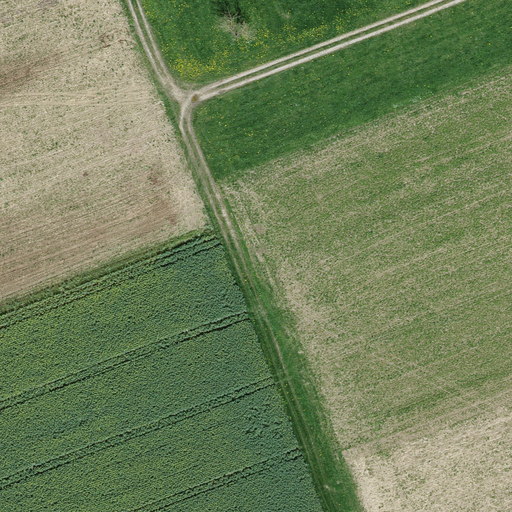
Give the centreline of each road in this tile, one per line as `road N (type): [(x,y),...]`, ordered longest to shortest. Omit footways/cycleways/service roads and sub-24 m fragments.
road 1 (track): [(340,511),(177,103)]
road 2 (track): [(453,0),(177,103),(132,0)]
